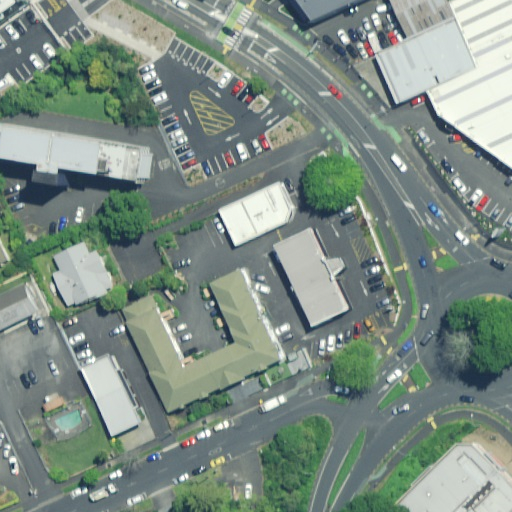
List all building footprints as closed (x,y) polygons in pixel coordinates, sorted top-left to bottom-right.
[(297,0),(313,21),(360,0),(297,0)] [(452,24),(441,0),(390,0),(409,42),(452,24)] [(511,0),(456,0),(454,1),(449,3),(457,21),(452,24),(473,72),(423,93),(435,116),(511,170),(511,0)] [(409,42),(376,57),(396,105),(423,93),(473,72),(452,24),(409,42)] [(148,148),(0,127),(0,162),(143,183),(148,148)] [(307,221),(289,181),(229,208),(247,248),(307,221)] [(353,312),(315,229),(274,247),(311,330),(353,312)] [(0,271),(18,264),(5,234),(0,235),(0,271)] [(119,291),(97,241),(61,257),(83,307),(119,291)] [(126,309),(174,416),(242,386),(293,363),(251,269),(218,283),(245,343),(227,351),(191,367),(159,295),(126,309)] [(0,347),(55,323),(40,290),(0,307),(0,347)] [(151,431),(120,361),(94,373),(126,442),(151,431)] [(64,405),(61,398),(43,407),(47,414),(64,405)] [(459,441),(387,508),(389,511),(511,511),(511,479),(472,439),(459,441)]
